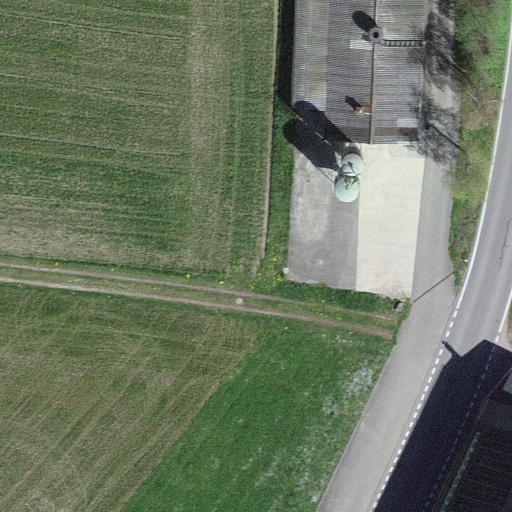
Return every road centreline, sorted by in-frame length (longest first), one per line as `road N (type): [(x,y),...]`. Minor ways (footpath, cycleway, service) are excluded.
road 1 (track): [(470,340),(323,314),(0,277)]
road 2 (tertiary): [(511,203),(485,300),(399,511)]
